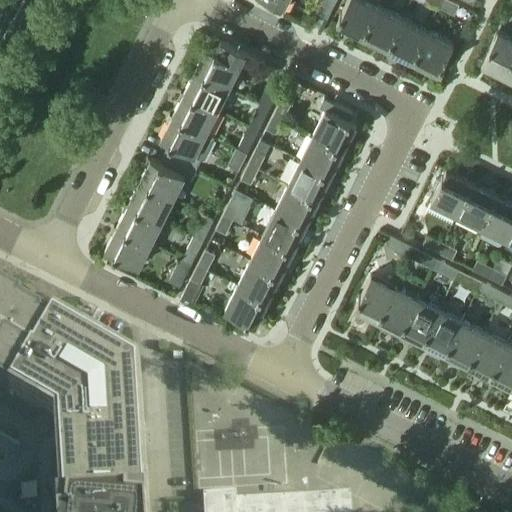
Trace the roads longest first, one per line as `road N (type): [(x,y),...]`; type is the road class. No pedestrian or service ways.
road 1 (residential): [(281,378),(413,117),(182,0)]
road 2 (residential): [(48,258),(178,0)]
road 3 (residential): [(48,258),(281,378)]
road 4 (residential): [(281,378),(511,495)]
